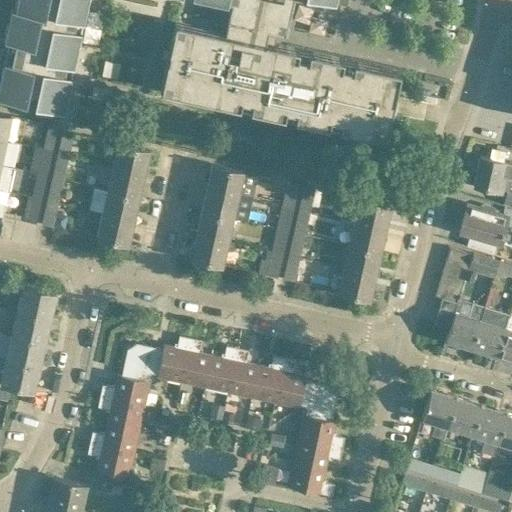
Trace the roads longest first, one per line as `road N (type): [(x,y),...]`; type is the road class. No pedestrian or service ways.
road 1 (residential): [(396,337),(426,208),(494,0)]
road 2 (unclassified): [(396,337),(149,282)]
road 3 (unclassified): [(11,498),(52,424),(87,268)]
road 4 (residential): [(356,511),(393,350)]
road 5 (unclassified): [(149,282),(178,151)]
road 6 (residential): [(232,485),(356,511)]
road 7 (residential): [(393,350),(511,389)]
